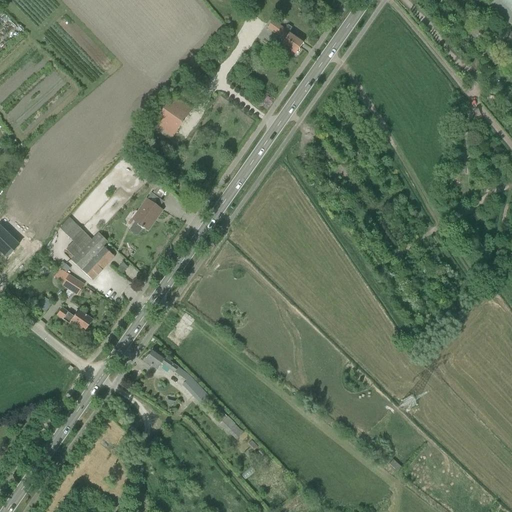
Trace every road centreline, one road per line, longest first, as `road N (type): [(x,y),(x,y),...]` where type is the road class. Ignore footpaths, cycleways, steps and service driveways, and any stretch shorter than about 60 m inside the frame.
road 1 (secondary): [(100,380),(366,0)]
road 2 (secondary): [(8,511),(100,380)]
road 3 (unclassified): [(100,380),(0,297)]
